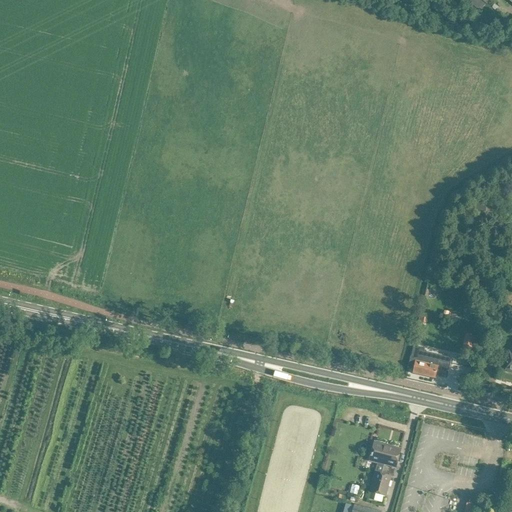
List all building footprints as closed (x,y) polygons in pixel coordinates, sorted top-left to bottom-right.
[(478,0),(468,0),(467,1),(477,9),(482,8),(485,5),(478,0)] [(466,334),(462,351),(470,353),(470,349),(474,336),(466,334)] [(411,357),(411,358),(409,367),(414,369),(413,373),(435,378),(435,375),(446,378),(450,363),(438,360),(437,366),(425,364),(426,361),(422,360),(424,353),(420,352),(421,349),(414,347),(412,357),(411,357)] [(368,492),(375,494),(384,497),(390,477),(389,477),(392,467),(395,468),(397,459),(400,449),(391,447),(391,449),(374,445),(372,454),(370,461),(378,463),(375,473),(374,473),(368,492)] [(511,511),(511,474),(503,511),(511,511)]
